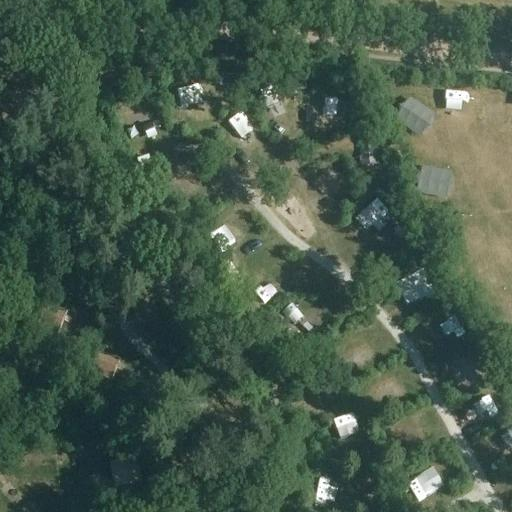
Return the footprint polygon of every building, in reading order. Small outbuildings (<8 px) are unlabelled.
[(236,79),(219,79),(220,89),(236,89),(236,79)] [(328,233),(347,214),(334,201),(315,220),(328,233)] [(377,306),(394,295),(380,275),(363,286),(377,306)] [(36,330),(56,338),(65,316),(45,307),(36,330)] [(90,377),(110,386),(118,368),(97,359),(90,377)] [(211,445),(162,445),(162,482),(212,482),(211,445)] [(390,471),(397,486),(416,477),(408,462),(390,471)]
